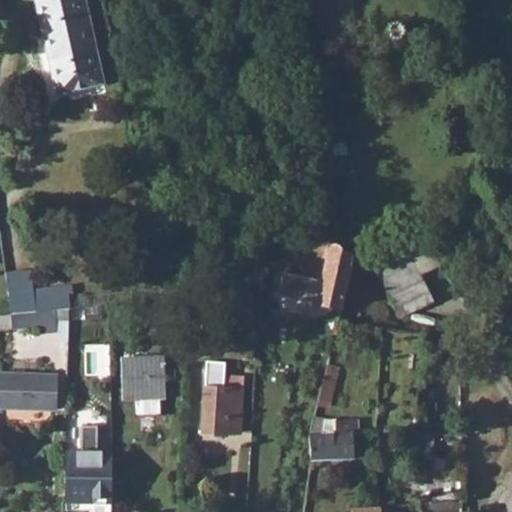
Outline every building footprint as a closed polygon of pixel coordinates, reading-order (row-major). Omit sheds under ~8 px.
[(102,81),(83,0),(34,0),(56,92),(102,81)] [(313,0),(315,15),(340,12),(338,0),(313,0)] [(396,38),(398,37),(401,36),(402,34),(403,32),(404,30),(403,27),(402,25),(400,24),(398,23),(395,23),(393,23),(391,25),(389,27),(388,30),(389,32),(390,34),(391,36),(394,37),(396,38)] [(404,242),(407,250),(373,267),(398,318),(431,302),(420,275),(473,249),(456,217),(404,242)] [(330,244),(305,253),(300,275),(283,271),(278,294),(319,303),(342,308),(351,265),(353,254),(339,237),(336,237),(333,238),(330,242),(330,244)] [(49,314),(61,312),(56,269),(1,275),(8,318),(49,314)] [(61,325),(61,312),(49,314),(49,324),(61,325)] [(0,333),(6,334),(8,318),(0,319),(0,333)] [(159,399),(166,399),(165,359),(122,360),(123,397),(134,397),(135,416),(160,415),(159,399)] [(241,428),(243,377),(224,376),(225,363),(207,361),(205,383),(202,432),(227,434),(239,434),(241,428)] [(337,369),(326,365),(317,403),(327,406),(337,369)] [(64,378),(4,375),(3,410),(62,413),(64,378)] [(309,432),(311,460),(353,457),(353,433),(360,433),(359,419),(352,420),(336,421),(336,419),(325,420),(313,417),(309,432)] [(114,501),(114,466),(68,466),(68,501),(114,501)] [(424,511),(461,511),(462,499),(421,502),(422,509),(424,511)]
